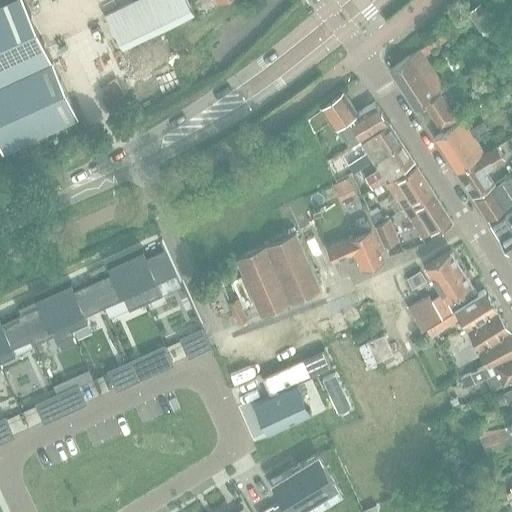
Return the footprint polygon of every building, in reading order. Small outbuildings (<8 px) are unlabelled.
[(0,80),(51,58),(24,0),(4,0),(0,2),(0,80)] [(131,0),(104,14),(123,50),(194,12),(187,0),(216,0),(217,0),(131,0)] [(493,20),(480,1),(466,11),(480,29),(493,20)] [(390,68),(403,87),(433,67),(424,54),(438,45),(433,38),(409,54),(390,68)] [(0,84),(0,145),(2,150),(77,115),(52,60),(0,84)] [(433,67),(403,87),(416,107),(424,101),(440,90),(450,84),(447,80),(443,83),(433,67)] [(343,89),(328,99),(320,105),(335,127),(342,122),(345,120),(347,122),(351,121),(356,130),(345,137),(350,145),(362,137),(388,121),(375,100),(374,101),(358,112),(343,89)] [(440,90),(424,101),(441,126),(456,115),(440,90)] [(435,136),(456,170),(478,155),(484,152),(462,119),(435,136)] [(388,121),(362,137),(369,149),(348,162),(353,171),(374,157),(401,140),(388,121)] [(401,140),(374,157),(381,167),(366,177),(373,187),(414,160),(401,140)] [(478,155),(456,170),(461,177),(473,195),(494,182),(486,169),(504,157),(496,144),(484,152),(478,155)] [(388,183),(404,207),(433,190),(416,164),(397,177),(388,183)] [(511,174),(501,182),(475,198),(488,219),(511,203),(511,174)] [(433,190),(404,207),(423,238),(452,219),(433,190)] [(511,204),(488,219),(509,252),(511,250),(511,204)] [(385,245),(399,239),(389,216),(376,224),(385,245)] [(361,267),(385,256),(371,226),(362,230),(360,226),(352,230),(354,234),(328,245),(334,259),(354,250),(361,267)] [(290,298),(319,285),(295,230),(266,243),(290,298)] [(290,298),(266,243),(236,256),(260,311),(290,298)] [(176,273),(164,247),(145,256),(142,248),(125,256),(145,301),(162,293),(157,282),(176,273)] [(427,293),(424,295),(439,318),(441,316),(478,293),(451,249),(425,265),(443,294),(432,301),(427,293)] [(145,301),(125,256),(108,263),(112,271),(92,280),(104,305),(124,297),(129,308),(145,301)] [(419,264),(405,273),(411,283),(425,275),(419,264)] [(104,305),(92,280),(73,289),(69,281),(53,288),(73,333),(74,333),(72,329),(88,322),(85,314),(104,305)] [(56,341),(73,333),(53,288),(36,296),(40,303),(20,312),(34,342),(53,334),(56,341)] [(439,318),(427,326),(431,332),(459,315),(467,327),(497,307),(485,288),(478,293),(441,316),(439,318)] [(439,318),(424,295),(408,305),(422,328),(427,325),(427,326),(439,318)] [(239,324),(248,319),(238,297),(229,302),(239,324)] [(497,307),(467,327),(480,347),(479,348),(510,327),(497,307)] [(12,347),(31,338),(33,343),(34,342),(20,312),(1,321),(0,319),(0,363),(1,366),(2,366),(0,361),(16,354),(12,347)] [(201,326),(179,336),(188,356),(211,346),(201,326)] [(511,331),(510,327),(479,348),(488,363),(511,352),(511,331)] [(391,350),(383,330),(366,337),(374,357),(391,350)] [(418,350),(429,344),(425,335),(413,341),(418,350)] [(165,345),(154,350),(160,365),(172,360),(165,345)] [(264,372),(273,390),(255,399),(270,430),(308,412),(294,380),(331,363),(322,345),(264,372)] [(150,350),(128,359),(137,379),(159,370),(150,350)] [(511,352),(488,363),(474,370),(461,376),(465,385),(486,375),(491,387),(497,385),(511,377),(511,352)] [(128,359),(106,369),(116,389),(137,379),(128,359)] [(349,400),(333,367),(319,374),(336,407),(349,400)] [(78,382),(56,392),(65,412),(87,402),(78,382)] [(501,404),(510,400),(511,398),(511,387),(505,391),(507,394),(499,398),(501,404)] [(56,392),(34,402),(43,422),(65,412),(56,392)] [(486,420),(489,426),(511,419),(511,398),(510,400),(510,401),(511,400),(511,411),(504,415),(502,413),(486,420)] [(6,415),(0,417),(0,441),(15,435),(6,415)] [(511,419),(489,426),(479,429),(489,454),(510,445),(511,444),(511,419)] [(336,484),(318,454),(273,481),(284,500),(273,506),(272,505),(260,511),(287,511),(291,510),(291,511),(336,484)]
